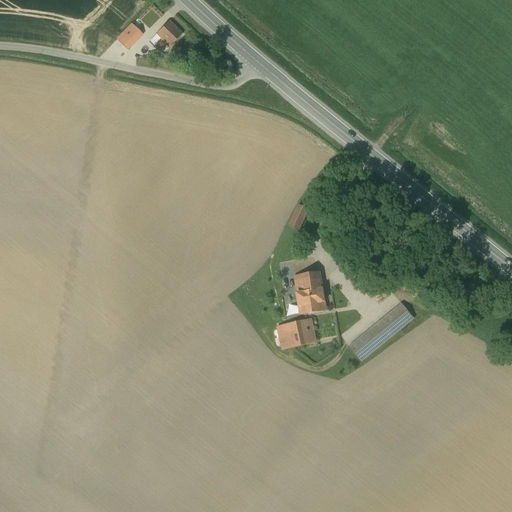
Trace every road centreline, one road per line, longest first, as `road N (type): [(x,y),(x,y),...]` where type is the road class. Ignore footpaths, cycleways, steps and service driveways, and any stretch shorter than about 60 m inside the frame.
road 1 (secondary): [(258,62),(511,269)]
road 2 (residential): [(258,62),(245,76),(220,82),(0,44)]
